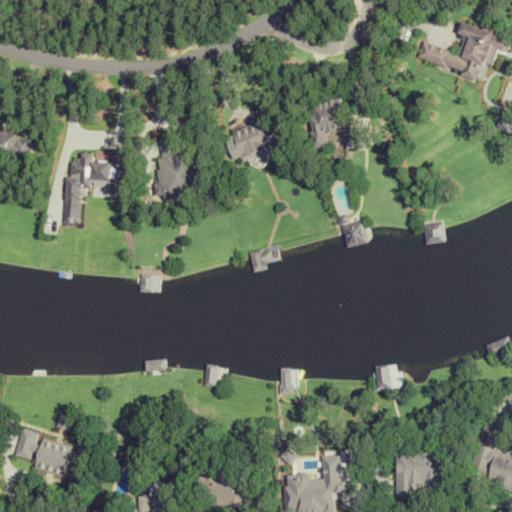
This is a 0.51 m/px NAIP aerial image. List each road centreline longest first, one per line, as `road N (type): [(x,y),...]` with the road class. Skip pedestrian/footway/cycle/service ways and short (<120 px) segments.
road 1 (residential): [(0,47),(108,69),(169,67),(212,53),(300,0)]
road 2 (residential): [(369,0),(362,32),(342,44),(302,43),(278,14)]
